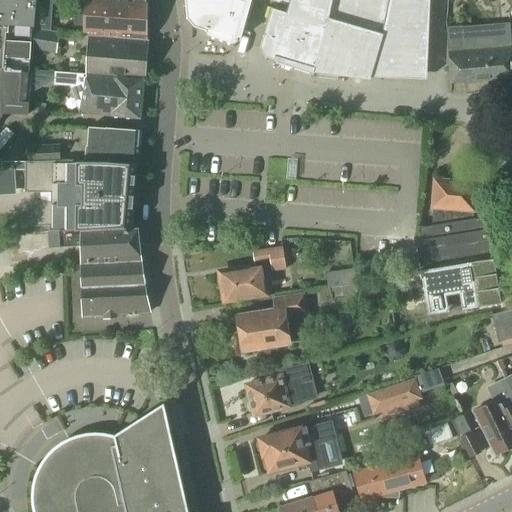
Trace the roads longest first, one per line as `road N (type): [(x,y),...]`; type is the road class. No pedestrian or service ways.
road 1 (residential): [(511,96),(470,107),(167,81)]
road 2 (residential): [(213,511),(157,245)]
road 3 (residential): [(157,245),(167,81)]
